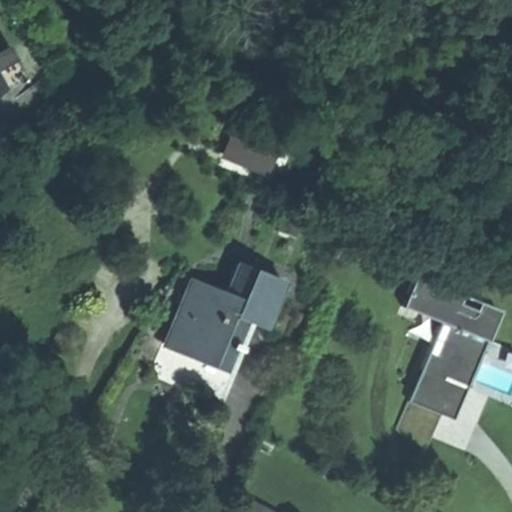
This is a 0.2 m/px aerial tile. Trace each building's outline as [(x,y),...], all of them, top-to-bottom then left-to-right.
[(278,138),(237,121),(224,154),(265,170),(278,138)] [(162,342),(226,368),(245,320),(252,322),(262,326),(281,280),(236,262),(224,291),(189,276),(162,342)] [(460,293),(413,274),(401,306),(439,321),(421,368),(465,387),(472,389),(488,350),(481,347),(497,308),(475,299),(472,308),(456,302),(460,293)] [(220,402),(252,322),(245,320),(226,368),(162,342),(149,374),(182,387),(220,402)] [(460,399),(465,387),(421,368),(412,391),(444,404),(440,414),(452,419),(460,399)] [(422,457),(440,414),(444,404),(412,391),(396,429),(422,457)] [(237,511),(269,511),(245,499),(237,511)]
